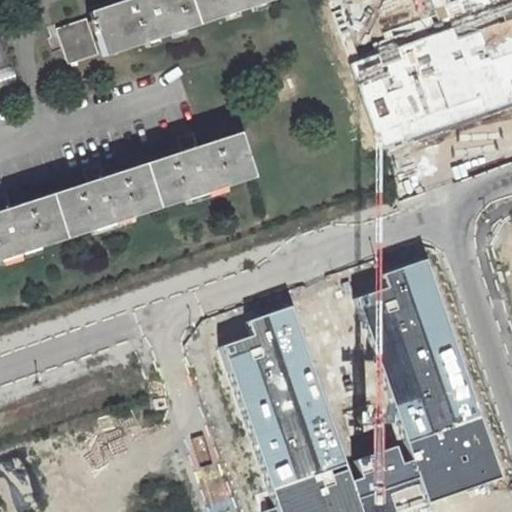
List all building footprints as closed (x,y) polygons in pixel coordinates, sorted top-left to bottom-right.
[(279,0),(135,0),(92,15),(94,23),(91,24),(90,22),(62,32),(73,65),(100,56),(94,36),(98,34),(106,59),(279,0)] [(437,0),(441,13),(482,0),(437,0)] [(511,2),(347,59),(378,147),(511,100),(511,2)] [(0,264),(272,173),(256,127),(214,142),(211,135),(197,139),(199,145),(119,171),(117,165),(104,171),(106,177),(26,202),(24,197),(11,202),(12,208),(0,211),(0,264)] [(511,227),(493,235),(511,288),(511,227)] [(494,471),(422,255),(381,268),(385,280),(352,291),(407,452),(399,455),(394,440),(356,453),(361,468),(348,472),(290,299),(246,314),(251,328),(221,338),(275,511),(358,511),(351,492),(420,467),(429,493),(494,471)]
